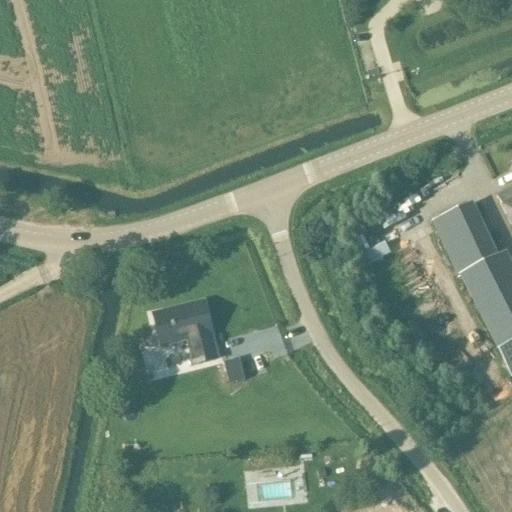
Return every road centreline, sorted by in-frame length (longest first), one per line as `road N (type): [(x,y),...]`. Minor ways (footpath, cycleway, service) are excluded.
road 1 (unclassified): [(456,511),(311,327),(269,194)]
road 2 (tertiary): [(0,236),(64,249),(105,246),(269,194)]
road 3 (tertiary): [(269,194),(511,94)]
